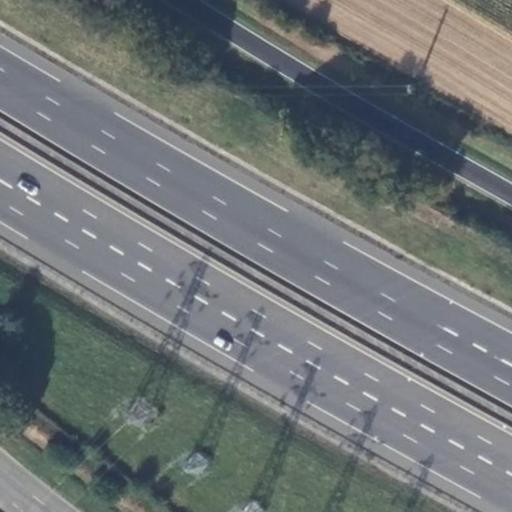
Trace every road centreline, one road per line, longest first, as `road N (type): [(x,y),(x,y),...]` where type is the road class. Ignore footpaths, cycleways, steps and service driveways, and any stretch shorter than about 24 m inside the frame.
road 1 (trunk): [(0,179),(511,474)]
road 2 (trunk): [(511,364),(141,161),(0,73)]
